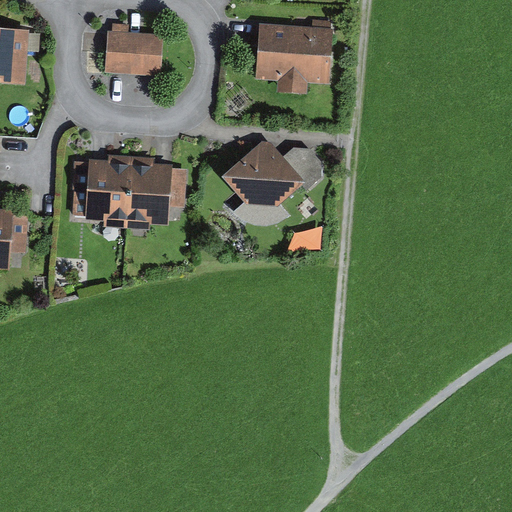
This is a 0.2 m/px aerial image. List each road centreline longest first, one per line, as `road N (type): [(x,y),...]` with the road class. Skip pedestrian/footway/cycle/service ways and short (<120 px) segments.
road 1 (residential): [(67,0),(70,92),(111,120),(179,122),(197,105),(208,62),(198,15)]
road 2 (track): [(511,348),(376,451),(314,511)]
